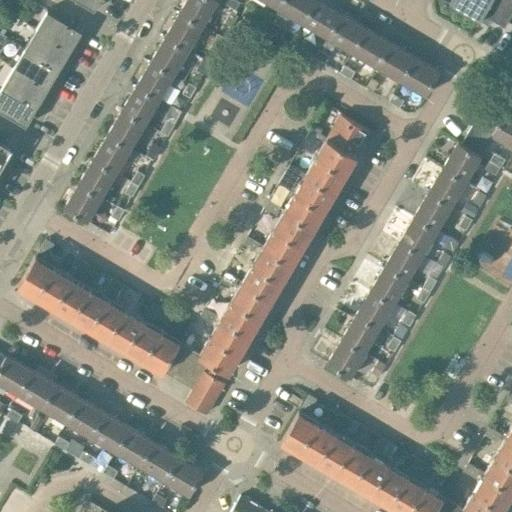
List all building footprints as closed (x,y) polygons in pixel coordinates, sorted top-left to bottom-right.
[(80,0),(95,8),(100,0),(80,0)] [(185,0),(180,10),(203,23),(216,0),(185,0)] [(282,0),(279,6),(303,21),(315,0),(282,0)] [(321,0),(315,0),(303,21),(328,35),(341,12),(321,0)] [(483,13),(504,26),(511,12),(511,0),(450,0),(450,2),(479,19),(483,13)] [(242,13),(252,19),(256,12),(246,6),(242,13)] [(36,28),(71,49),(83,29),(48,9),(36,28)] [(166,34),(189,48),(203,23),(180,10),(166,34)] [(224,21),(231,25),(237,15),(230,11),(224,21)] [(341,12),(328,35),(352,49),(366,26),(341,12)] [(265,27),(276,33),(280,26),(269,20),(265,27)] [(281,34),(291,40),(296,32),(286,26),(281,34)] [(366,26),(352,49),(377,64),(390,41),(366,26)] [(25,47),(60,68),(71,49),(36,28),(25,47)] [(211,43),(218,47),(224,37),(217,33),(211,43)] [(151,59),(174,72),(189,48),(166,34),(151,59)] [(291,42),(301,48),(305,41),(295,35),(291,42)] [(390,41),(377,64),(401,78),(415,55),(390,41)] [(14,65),(49,86),(60,68),(25,47),(14,65)] [(314,56),(325,62),(329,55),(318,49),(314,56)] [(415,55),(401,78),(426,93),(440,70),(415,55)] [(137,83),(160,97),(174,72),(151,59),(137,83)] [(340,71),(350,77),(354,70),(344,64),(340,71)] [(3,84),(38,105),(49,86),(14,65),(3,84)] [(182,92),(189,96),(195,86),(189,82),(182,92)] [(122,108),(145,121),(160,97),(137,83),(122,108)] [(0,88),(0,108),(26,124),(38,105),(3,84),(0,88)] [(389,99),(399,106),(403,99),(393,93),(389,99)] [(464,116),(474,121),(492,132),(504,111),(476,95),(464,116)] [(108,132),(131,146),(145,121),(122,108),(108,132)] [(492,132),(493,133),(511,143),(511,112),(506,109),(504,111),(492,132)] [(327,136),(355,152),(369,129),(341,112),(327,136)] [(160,130),(167,134),(173,124),(166,120),(160,130)] [(306,134),(318,142),(323,134),(311,126),(306,134)] [(93,156),(116,170),(131,146),(108,132),(93,156)] [(0,163),(2,164),(14,145),(0,136),(0,163)] [(305,172),(335,190),(357,154),(355,152),(327,136),(305,172)] [(443,165),(466,179),(481,154),(461,142),(458,140),(443,165)] [(489,158),(501,165),(505,158),(493,151),(489,158)] [(79,181),(102,195),(116,170),(93,156),(79,181)] [(483,165),(495,173),(500,166),(488,159),(483,165)] [(285,170),(297,177),(301,169),(289,162),(285,170)] [(428,189),(452,203),(466,179),(443,165),(428,189)] [(131,180),(138,184),(144,173),(137,169),(131,180)] [(284,208),(314,226),(335,190),(305,172),(284,208)] [(125,191),(132,195),(138,184),(131,180),(125,191)] [(64,206),(87,220),(102,195),(79,181),(64,206)] [(414,214),(437,227),(452,203),(428,189),(414,214)] [(473,200),(480,204),(486,194),(479,190),(473,200)] [(263,206),(275,213),(280,205),(268,198),(263,206)] [(111,214),(118,219),(124,208),(117,204),(111,214)] [(263,244),(293,262),(314,226),(284,208),(263,244)] [(399,238),(423,252),(437,227),(414,214),(399,238)] [(459,224),(465,228),(472,218),(465,214),(459,224)] [(242,242),(254,250),(259,242),(247,234),(242,242)] [(38,250),(46,255),(53,243),(45,238),(38,250)] [(385,263),(408,276),(423,252),(399,238),(385,263)] [(242,280),(271,298),(293,262),(263,244),(242,280)] [(437,260),(444,265),(450,254),(443,250),(437,260)] [(18,284),(54,305),(72,275),(36,254),(18,284)] [(74,271),(82,276),(89,264),(81,259),(74,271)] [(371,287),(394,301),(408,276),(385,263),(371,287)] [(221,278),(233,286),(238,278),(226,270),(221,278)] [(423,285),(430,289),(436,278),(429,274),(423,285)] [(54,305),(90,326),(108,297),(72,275),(54,305)] [(110,292),(118,297),(125,285),(117,280),(110,292)] [(221,316),(250,333),(271,298),(242,280),(221,316)] [(416,296),(423,300),(429,290),(422,286),(416,296)] [(356,311),(379,325),(394,301),(371,287),(356,311)] [(90,326),(126,347),(144,318),(108,297),(90,326)] [(146,313),(154,318),(161,306),(153,301),(146,313)] [(200,314),(212,321),(217,313),(205,306),(200,314)] [(402,319),(409,324),(415,313),(408,309),(402,319)] [(342,336),(365,350),(379,325),(356,311),(342,336)] [(199,352),(227,369),(229,370),(250,333),(221,316),(200,352),(199,352)] [(163,368),(180,340),(180,339),(144,318),(126,347),(163,369),(163,368)] [(387,345),(394,349),(400,339),(393,335),(387,345)] [(327,361),(350,375),(365,350),(342,336),(327,361)] [(185,399),(206,412),(224,380),(221,379),(227,369),(199,352),(200,352),(180,340),(163,368),(183,380),(193,386),(185,399)] [(0,364),(0,381),(18,391),(31,368),(6,354),(5,356),(0,364)] [(31,368),(18,391),(42,406),(56,383),(31,368)] [(56,383),(42,406),(67,420),(80,397),(56,383)] [(301,405),(309,409),(316,397),(308,393),(301,405)] [(80,397),(67,420),(91,435),(105,412),(80,397)] [(7,415),(18,421),(22,414),(12,408),(7,415)] [(281,439),(317,460),(335,430),(299,409),(281,439)] [(105,412),(91,435),(116,449),(129,426),(105,412)] [(337,426),(345,430),(352,418),(344,414),(337,426)] [(484,433),(496,441),(501,433),(489,425),(484,433)] [(129,426),(116,449),(140,463),(154,440),(129,426)] [(317,460),(353,481),(371,451),(335,430),(317,460)] [(55,442),(65,448),(69,441),(59,435),(55,442)] [(373,447),(381,452),(388,439),(380,435),(373,447)] [(511,439),(505,435),(484,471),(511,487),(511,439)] [(154,440),(140,463),(164,478),(178,455),(154,440)] [(80,457),(90,463),(94,456),(84,450),(80,457)] [(353,481),(389,502),(407,473),(371,451),(353,481)] [(178,455),(164,478),(189,493),(203,470),(178,455)] [(409,468),(416,473),(424,461),(416,456),(409,468)] [(463,469),(475,476),(480,468),(468,461),(463,469)] [(103,471),(113,477),(117,470),(107,464),(103,471)] [(469,511),(499,511),(511,491),(511,487),(484,471),(463,507),(462,508),(469,511)] [(432,511),(443,495),(443,494),(407,473),(389,502),(405,511),(432,511)] [(152,499),(162,506),(166,499),(156,493),(152,499)] [(229,511),(267,511),(268,511),(240,494),(229,511)] [(432,511),(446,511),(453,501),(443,495),(432,511)] [(85,508),(92,511),(99,511),(102,507),(90,500),(85,508)] [(446,511),(459,511),(462,508),(463,507),(453,501),(446,511)]
